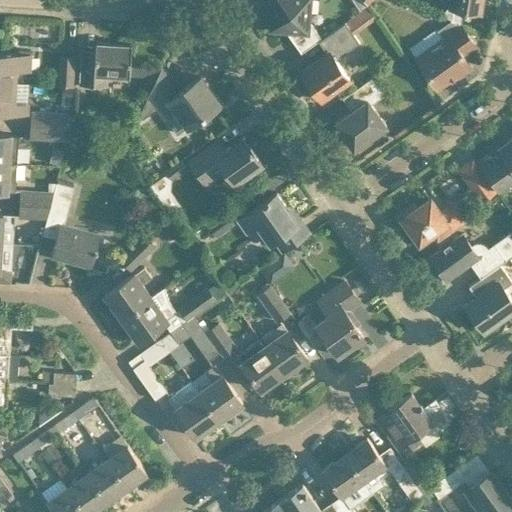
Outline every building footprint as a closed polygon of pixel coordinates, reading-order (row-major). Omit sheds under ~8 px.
[(318,41),(321,38),(309,21),(310,0),(271,0),(269,30),(286,31),(301,52),(318,41)] [(349,0),(356,10),(366,4),(365,2),(363,0),(349,0)] [(482,0),(450,0),(449,8),(480,13),(482,0)] [(300,71),(321,100),(350,79),(336,59),(359,42),(353,33),(375,17),(367,6),(321,38),(318,41),(327,53),(300,71)] [(475,44),(464,28),(461,24),(461,25),(450,20),(437,29),(443,37),(416,57),(425,71),(437,87),(455,74),(457,77),(471,66),(462,53),(475,44)] [(130,76),(130,63),(131,43),(95,41),(95,50),(82,49),(80,69),(79,85),(103,86),(104,74),(130,76)] [(0,81),(13,82),(14,68),(29,69),(30,50),(18,49),(18,54),(0,52),(0,81)] [(74,56),(57,55),(56,85),(72,86),(74,56)] [(187,127),(204,115),(220,104),(200,75),(178,91),(161,68),(152,85),(148,96),(163,118),(175,110),(187,127)] [(384,94),(371,77),(343,98),(351,110),(335,122),(354,148),(386,125),(371,104),(384,94)] [(0,110),(26,112),(26,103),(27,83),(13,82),(0,81),(0,110)] [(29,124),(61,126),(65,126),(65,112),(30,110),(29,124)] [(96,117),(85,117),(85,131),(95,131),(96,117)] [(61,126),(29,124),(28,136),(61,138),(61,126)] [(0,161),(16,163),(17,134),(0,133),(0,161)] [(511,136),(503,142),(500,138),(494,142),(511,168),(511,136)] [(234,183),(246,175),(262,163),(250,146),(248,147),(244,141),(232,149),(230,146),(218,155),(211,144),(188,160),(205,184),(225,170),(234,183)] [(497,188),(511,177),(511,168),(494,142),(486,147),(489,152),(477,161),(489,177),(497,188)] [(182,159),(149,182),(170,212),(181,204),(171,190),(172,180),(189,168),(182,159)] [(460,168),(482,200),(494,191),(472,160),(460,168)] [(14,190),(16,163),(0,161),(0,190),(6,191),(6,190),(14,190)] [(66,216),(74,187),(55,182),(53,192),(49,205),(47,211),(66,216)] [(19,203),(49,205),(53,192),(19,190),(19,203)] [(282,251),(294,243),(310,231),(302,218),(298,221),(276,192),(260,203),(237,220),(245,231),(254,224),(268,243),(273,239),(282,251)] [(437,239),(464,221),(452,204),(440,213),(430,198),(416,208),(413,203),(400,211),(404,216),(403,218),(419,241),(432,231),(437,239)] [(46,217),(47,211),(49,205),(19,203),(18,216),(46,217)] [(14,214),(0,212),(0,241),(1,227),(13,228),(14,214)] [(208,225),(216,237),(234,224),(226,213),(208,225)] [(170,215),(163,220),(169,228),(175,223),(170,215)] [(95,249),(97,250),(97,247),(96,247),(99,233),(60,223),(51,256),(90,267),(95,249)] [(449,237),(438,245),(440,248),(430,255),(446,278),(469,262),(480,277),(500,263),(511,254),(511,237),(509,233),(494,243),(487,247),(485,245),(480,243),(473,243),(471,245),(462,232),(451,240),(449,237)] [(145,235),(120,259),(130,269),(155,244),(145,235)] [(0,281),(10,282),(11,282),(11,268),(12,243),(0,241),(0,281)] [(283,251),(259,268),(269,283),(294,266),(283,251)] [(511,281),(511,280),(500,263),(480,277),(468,286),(476,296),(464,304),(469,310),(483,331),(511,311),(511,298),(504,287),(511,281)] [(104,293),(121,317),(150,297),(141,284),(151,277),(143,266),(134,273),(133,272),(104,293)] [(296,321),(303,331),(315,347),(327,339),(338,354),(363,336),(346,311),(359,302),(344,280),(316,299),(328,315),(317,323),(306,314),(296,321)] [(258,294),(277,320),(289,311),(271,285),(258,294)] [(150,297),(121,317),(138,340),(167,320),(166,319),(176,312),(168,301),(164,287),(150,297)] [(215,299),(207,288),(179,308),(187,319),(193,314),(215,299)] [(160,338),(168,348),(189,334),(209,361),(220,353),(205,332),(193,314),(187,319),(160,338)] [(33,317),(4,315),(3,326),(0,326),(0,352),(9,353),(10,327),(32,328),(33,317)] [(282,321),(259,338),(284,373),(306,356),(282,321)] [(217,323),(205,332),(220,353),(224,358),(236,349),(217,323)] [(160,338),(128,361),(155,398),(166,390),(148,365),(169,350),(168,348),(160,338)] [(236,354),(249,372),(261,389),(284,373),(259,338),(236,354)] [(9,353),(0,352),(0,378),(6,379),(8,353),(9,353)] [(191,380),(218,419),(242,402),(215,363),(191,380)] [(42,370),(41,381),(52,381),(53,371),(42,370)] [(52,382),(75,384),(76,372),(53,371),(52,381),(52,382)] [(218,419),(191,380),(178,389),(167,397),(195,436),(218,419)] [(75,384),(52,382),(49,382),(48,394),(75,395),(75,384)] [(416,432),(430,422),(432,424),(437,427),(442,424),(446,420),(447,415),(434,398),(421,407),(423,406),(420,402),(420,403),(411,392),(386,410),(393,418),(382,426),(401,452),(420,438),(416,432)] [(78,417),(82,414),(98,403),(93,396),(73,410),(78,417)] [(39,407),(38,424),(59,408),(39,407)] [(54,424),(59,431),(78,417),(73,410),(54,424)] [(33,439),(38,446),(59,431),(54,424),(33,439)] [(344,453),(363,479),(371,491),(384,482),(380,476),(389,469),(367,437),(344,453)] [(18,460),(19,460),(38,446),(33,439),(13,453),(18,460)] [(50,462),(61,455),(51,442),(41,449),(50,462)] [(126,486),(147,471),(127,444),(107,458),(126,486)] [(341,494),(330,502),(337,511),(353,511),(346,500),(357,493),(352,486),(363,479),(344,453),(322,468),(341,494)] [(87,472),(107,499),(126,486),(107,458),(87,472)] [(430,489),(431,488),(430,486),(431,485),(412,460),(403,466),(423,494),(430,489)] [(418,498),(423,494),(403,466),(392,474),(413,503),(418,498)] [(431,485),(430,486),(431,488),(438,498),(439,497),(449,511),(455,511),(459,509),(450,496),(449,497),(446,492),(464,479),(456,467),(440,479),(431,486),(431,485)] [(511,499),(491,470),(465,489),(481,511),(497,511),(501,509),(502,510),(506,507),(505,506),(511,501),(511,499)] [(85,511),(88,511),(107,499),(87,472),(67,487),(85,511)] [(337,511),(330,502),(320,509),(302,483),(279,499),(288,511),(337,511)] [(13,496),(7,486),(0,491),(0,498),(3,503),(13,496)] [(85,511),(67,487),(47,501),(54,511),(85,511)] [(423,494),(418,498),(424,505),(436,497),(430,489),(423,494)] [(288,511),(279,499),(259,511),(288,511)]
